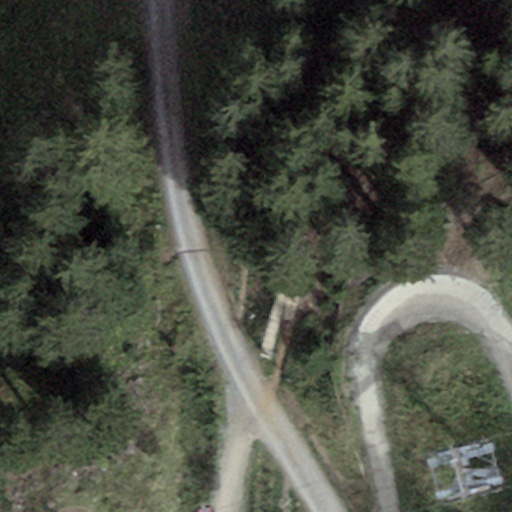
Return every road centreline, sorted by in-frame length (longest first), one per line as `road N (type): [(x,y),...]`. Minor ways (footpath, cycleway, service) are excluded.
road 1 (track): [(258,376),(192,262),(160,0)]
road 2 (track): [(336,511),(258,376)]
